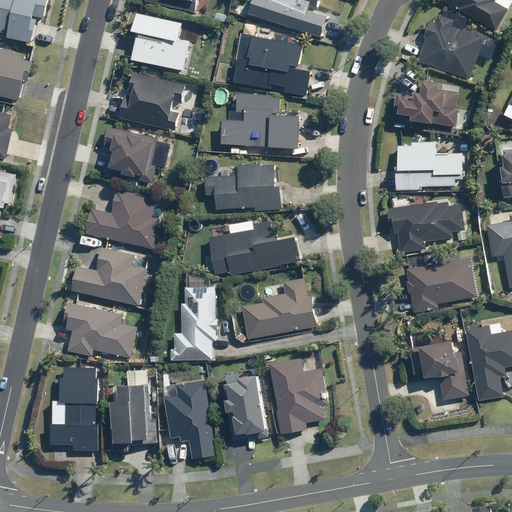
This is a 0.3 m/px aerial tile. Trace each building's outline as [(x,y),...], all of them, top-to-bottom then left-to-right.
[(6,37),(27,42),(32,44),(38,17),(45,19),(49,0),(0,0),(0,32),(7,34),(6,37)] [(209,12),(210,0),(164,0),(163,6),(209,12)] [(340,23),(341,19),(308,7),(310,0),(251,0),(247,14),(319,39),(339,46),(346,25),(340,23)] [(443,0),(496,30),(509,7),(497,0),(443,0)] [(133,30),(139,32),(138,37),(134,59),(188,70),(194,41),(179,38),(183,22),(137,12),(133,30)] [(418,60),(470,79),(485,35),(454,24),(455,20),(440,15),(438,22),(430,19),(424,35),(426,36),(418,60)] [(258,24),(246,23),(244,33),(241,33),(234,83),(275,89),(276,85),(285,87),(284,92),(308,96),(312,70),(299,69),(303,42),(256,35),(258,24)] [(0,97),(21,100),(24,72),(32,73),(34,61),(23,60),(23,55),(14,54),(14,50),(0,48),(0,97)] [(120,121),(175,129),(178,113),(172,112),(175,93),(187,95),(189,82),(131,74),(130,81),(135,82),(132,108),(122,106),(120,121)] [(411,120),(457,124),(460,90),(443,89),(444,82),(423,80),(422,93),(416,92),(415,96),(400,95),(398,112),(411,114),(411,120)] [(223,119),(222,143),(231,144),(231,152),(258,154),(258,145),(299,147),(301,116),(280,115),(281,97),(269,97),(269,93),(236,92),(236,110),(245,111),(245,120),(223,119)] [(13,115),(0,111),(0,158),(4,159),(13,115)] [(156,166),(153,166),(159,129),(118,123),(118,127),(107,126),(106,137),(114,138),(109,171),(138,175),(138,179),(154,181),(156,166)] [(412,146),(398,145),(396,189),(421,190),(422,184),(461,186),(463,151),(436,149),(437,143),(412,142),(412,146)] [(511,147),(503,148),(504,164),(500,165),(502,182),(504,197),(511,195),(511,147)] [(215,194),(215,209),(254,207),(254,211),(281,209),(280,186),(276,186),(275,164),(213,167),(213,176),(206,176),(207,195),(215,194)] [(18,174),(0,170),(0,216),(3,203),(12,205),(18,174)] [(85,233),(154,247),(160,218),(153,217),(156,199),(138,195),(139,192),(117,187),(112,212),(90,207),(85,233)] [(449,202),(387,208),(388,220),(394,219),(395,234),(400,234),(402,254),(428,252),(427,242),(467,238),(464,205),(450,207),(449,202)] [(511,220),(488,224),(492,256),(497,256),(498,262),(505,261),(509,292),(511,291),(511,213),(511,214),(511,220)] [(229,277),(300,261),(295,236),(276,240),(271,220),(251,224),(252,228),(207,238),(215,273),(228,270),(229,277)] [(77,265),(71,290),(141,306),(152,258),(102,246),(97,269),(77,265)] [(445,255),(406,260),(414,314),(452,308),(451,303),(477,299),(471,257),(446,261),(445,255)] [(247,339),(317,326),(311,293),(308,294),(305,277),(284,281),(286,294),(265,298),(266,303),(241,307),(247,339)] [(171,360),(212,359),(212,340),(220,340),(220,319),(217,318),(217,286),(186,286),(186,303),(182,303),(182,333),(175,333),(175,348),(171,348),(171,360)] [(123,313),(69,301),(66,315),(69,315),(66,328),(75,330),(70,351),(94,356),(95,351),(130,359),(137,328),(121,324),(123,313)] [(511,315),(481,321),(482,326),(466,329),(479,401),(505,396),(501,376),(507,375),(505,367),(511,365),(511,315)] [(469,395),(462,351),(455,352),(453,341),(420,346),(425,377),(441,374),(445,399),(469,395)] [(326,400),(321,368),(318,349),(308,350),(311,370),(301,372),(298,356),(270,360),(282,435),(308,431),(307,422),(325,419),(322,401),(326,400)] [(96,427),(97,402),(99,403),(100,379),(97,379),(97,367),(65,365),(65,377),(61,376),(60,401),(66,401),(65,424),(51,424),(50,444),(74,445),(74,450),(97,450),(98,427),(96,427)] [(270,437),(256,369),(224,375),(229,398),(225,399),(227,412),(232,411),(237,435),(253,432),(255,440),(270,437)] [(118,399),(111,400),(114,443),(133,442),(133,438),(144,437),(144,443),(158,442),(157,419),(151,420),(148,370),(128,371),(129,383),(117,384),(118,399)] [(218,456),(207,380),(164,388),(171,437),(180,436),(181,441),(189,439),(193,460),(218,456)]
